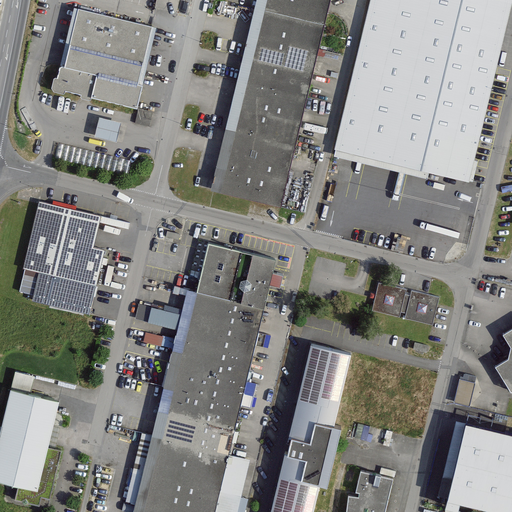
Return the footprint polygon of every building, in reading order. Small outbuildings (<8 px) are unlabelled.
[(258,0),(257,8),(325,25),(331,0),(258,0)] [(372,0),(338,148),(428,169),(467,178),(508,0),(372,0)] [(257,8),(251,31),(320,48),(325,25),(257,8)] [(65,89),(137,107),(142,85),(138,84),(152,27),(79,9),(65,67),(61,66),(58,78),(53,77),(52,84),(54,91),(64,93),(65,89)] [(251,31),(245,55),(314,72),(320,48),(251,31)] [(245,55),(239,79),(308,96),(314,72),(245,55)] [(239,79),(233,101),(267,109),(302,118),(308,96),(239,79)] [(259,138),(267,109),(233,101),(226,130),(259,138)] [(302,118),(267,109),(259,138),(295,147),(302,118)] [(120,122),(99,118),(96,136),(116,140),(120,122)] [(226,130),(212,189),(281,206),(295,147),(259,138),(226,130)] [(428,169),(338,148),(336,156),(426,177),(428,169)] [(96,283),(104,250),(92,247),(98,222),(100,216),(40,202),(19,292),(34,295),(32,302),(88,315),(96,283)] [(129,223),(100,216),(98,222),(128,229),(129,223)] [(209,243),(197,291),(228,299),(239,250),(209,243)] [(239,250),(228,299),(264,307),(270,282),(280,285),(282,274),(273,272),(276,259),(239,250)] [(398,318),(400,313),(405,314),(404,320),(432,327),(439,297),(411,290),(410,296),(404,295),(406,289),(378,282),(370,311),(398,318)] [(189,289),(183,314),(222,323),(228,299),(197,291),(189,289)] [(228,299),(222,323),(258,332),(264,307),(228,299)] [(137,318),(179,328),(176,339),(216,349),(222,323),(183,314),(140,304),(137,318)] [(222,323),(216,349),(252,357),(258,332),(222,323)] [(511,327),(503,333),(511,346),(508,358),(496,366),(511,390),(511,327)] [(164,343),(166,335),(147,331),(145,340),(164,343)] [(176,339),(171,362),(210,371),(216,349),(176,339)] [(333,425),(351,353),(312,343),(287,441),(269,511),(312,511),(320,481),(327,483),(341,426),(333,425)] [(216,349),(210,371),(247,380),(252,357),(216,349)] [(171,362),(165,387),(204,397),(210,371),(171,362)] [(15,371),(11,389),(30,393),(34,375),(15,371)] [(210,371),(204,397),(240,405),(251,408),(257,382),(247,380),(210,371)] [(474,383),(460,380),(455,401),(469,404),(474,383)] [(165,387),(158,415),(198,424),(204,397),(165,387)] [(47,447),(58,399),(30,393),(11,389),(0,434),(0,479),(19,483),(16,498),(38,503),(40,494),(50,496),(60,450),(47,447)] [(204,397),(198,424),(234,433),(240,405),(204,397)] [(158,415),(153,437),(192,446),(198,424),(158,415)] [(448,496),(466,422),(456,420),(439,494),(448,496)] [(511,432),(466,422),(448,496),(446,505),(457,508),(460,499),(511,511),(511,432)] [(198,424),(192,446),(229,455),(234,433),(198,424)] [(137,502),(153,437),(142,434),(127,500),(137,502)] [(137,502),(135,511),(176,511),(192,446),(153,437),(137,502)] [(192,446),(176,511),(214,511),(229,455),(192,446)] [(235,511),(248,459),(229,455),(214,511),(235,511)] [(359,496),(349,494),(346,511),(384,511),(392,478),(361,470),(356,491),(360,492),(359,496)]
